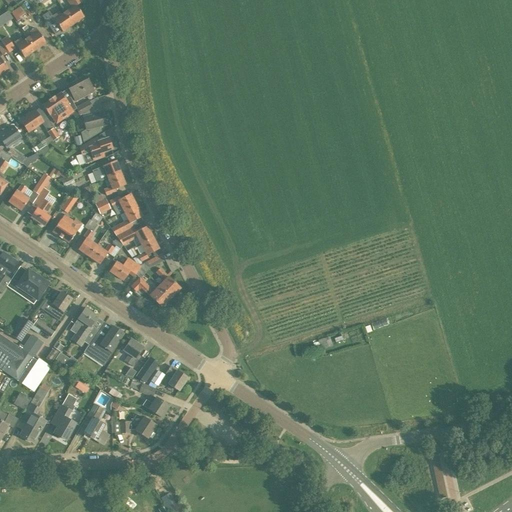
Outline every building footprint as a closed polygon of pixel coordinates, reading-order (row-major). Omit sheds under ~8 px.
[(65,12),(73,24),(84,17),(77,6),(83,2),(81,0),(65,0),(71,8),(65,12)] [(26,9),(23,5),(20,7),(19,7),(11,13),(17,22),(20,20),(19,18),(25,14),(23,11),(26,9)] [(73,24),(65,12),(63,9),(52,17),(50,13),(43,18),(56,36),(73,24)] [(0,26),(14,18),(9,11),(0,16),(0,26)] [(27,38),(35,50),(46,43),(36,28),(29,32),(32,35),(27,38)] [(10,36),(15,42),(19,38),(15,32),(10,36)] [(8,53),(14,49),(6,37),(0,41),(8,53)] [(35,50),(27,38),(24,41),(21,38),(14,43),(25,58),(35,50)] [(0,74),(8,69),(0,57),(0,74)] [(75,102),(94,92),(86,76),(66,86),(75,102)] [(68,103),(61,93),(55,98),(54,96),(48,100),(49,101),(43,106),(57,126),(64,121),(57,110),(68,103)] [(82,114),(91,109),(93,108),(88,100),(75,108),(79,116),(82,114)] [(91,109),(82,114),(83,118),(86,129),(80,133),(83,143),(101,132),(99,126),(105,125),(102,113),(93,115),(91,109)] [(47,132),(52,141),(58,137),(53,129),(53,128),(46,117),(41,120),(35,111),(21,121),(29,132),(41,123),(47,132)] [(0,138),(6,148),(24,135),(16,124),(0,135),(0,138)] [(112,150),(108,138),(98,141),(97,137),(79,148),(84,164),(104,157),(102,153),(112,150)] [(46,146),(36,153),(38,154),(28,161),(29,164),(44,155),(49,149),(46,146)] [(8,161),(12,156),(6,152),(3,157),(8,161)] [(21,166),(11,159),(7,164),(0,159),(0,194),(7,184),(8,185),(21,166)] [(96,183),(107,178),(120,173),(116,161),(91,171),(96,183)] [(120,173),(107,178),(111,187),(103,190),(106,196),(116,192),(115,189),(125,185),(120,173)] [(33,191),(39,195),(44,188),(43,188),(50,179),(50,178),(43,174),(32,191),(33,191)] [(64,187),(74,182),(71,176),(61,181),(64,187)] [(21,210),(29,199),(22,195),(27,189),(20,184),(8,202),(21,210)] [(49,192),(45,189),(44,188),(39,195),(33,204),(32,204),(31,206),(36,210),(31,217),(44,226),(50,217),(46,215),(52,205),(44,200),(49,192)] [(67,214),(78,198),(71,193),(60,209),(67,214)] [(124,212),(136,205),(130,194),(120,199),(118,197),(109,201),(112,207),(115,206),(119,214),(123,212),(124,212)] [(47,200),(54,204),(57,199),(49,195),(47,200)] [(99,214),(110,209),(105,200),(95,205),(99,214)] [(116,236),(133,228),(130,223),(142,217),(136,205),(124,212),(128,220),(111,229),(116,236)] [(89,257),(96,245),(89,240),(93,234),(92,233),(102,217),(95,213),(90,221),(89,220),(83,227),(87,230),(83,236),(86,238),(78,249),(89,257)] [(73,222),(64,215),(60,220),(52,232),(69,243),(82,224),(75,219),(73,222)] [(103,235),(108,227),(101,222),(96,229),(103,235)] [(141,244),(153,238),(147,226),(135,233),(133,228),(116,236),(122,246),(137,238),(141,244)] [(153,238),(141,244),(145,252),(132,259),(134,262),(139,266),(142,264),(140,262),(148,258),(147,256),(159,249),(153,238)] [(96,245),(89,257),(99,264),(107,253),(110,255),(114,248),(108,245),(104,251),(96,245)] [(9,273),(17,262),(2,252),(0,255),(0,278),(0,279),(6,271),(9,273)] [(150,268),(165,260),(162,254),(147,262),(150,268)] [(141,267),(128,258),(122,266),(116,262),(110,271),(123,280),(128,273),(133,277),(141,267)] [(159,286),(171,298),(180,288),(160,268),(156,272),(164,281),(159,286)] [(30,290),(39,276),(28,269),(19,283),(30,290)] [(5,276),(0,282),(0,292),(1,293),(10,279),(5,276)] [(171,298),(159,286),(153,292),(139,278),(131,287),(136,292),(138,290),(152,304),(155,301),(161,307),(171,298)] [(59,320),(65,311),(64,310),(72,299),(62,292),(48,312),(59,320)] [(88,344),(97,331),(91,327),(97,317),(85,308),(69,330),(74,333),(70,340),(80,347),(84,342),(88,344)] [(20,342),(32,324),(22,317),(10,335),(20,342)] [(50,337),(54,332),(36,320),(32,325),(50,337)] [(97,331),(88,344),(88,345),(83,352),(103,366),(121,341),(119,340),(123,333),(113,326),(109,332),(101,327),(98,331),(97,331)] [(21,349),(0,334),(0,368),(17,380),(17,379),(32,388),(48,363),(42,359),(32,374),(25,369),(43,343),(31,335),(21,349)] [(342,336),(335,339),(337,344),(344,341),(342,336)] [(136,372),(142,363),(136,358),(144,347),(131,339),(124,350),(129,353),(124,361),(133,367),(132,369),(136,372)] [(63,347),(57,342),(53,347),(60,352),(63,347)] [(51,363),(58,353),(52,349),(45,359),(51,363)] [(69,360),(59,353),(55,360),(70,370),(76,361),(71,357),(69,360)] [(149,357),(135,377),(145,384),(155,369),(159,364),(149,357)] [(177,370),(170,366),(165,373),(172,378),(168,383),(179,390),(188,377),(177,370)] [(157,371),(150,382),(157,387),(164,375),(157,371)] [(141,384),(132,380),(129,387),(138,391),(138,392),(152,397),(156,389),(142,384),(141,384)] [(82,392),(86,387),(78,382),(75,387),(82,392)] [(46,392),(49,388),(42,384),(39,388),(23,415),(29,419),(20,434),(33,442),(45,421),(41,418),(42,416),(37,413),(39,409),(38,408),(47,393),(46,392)] [(119,400),(122,395),(111,388),(108,393),(115,398),(119,400)] [(24,410),(30,400),(19,394),(13,404),(24,410)] [(73,405),(76,399),(68,394),(61,405),(60,404),(54,416),(61,420),(54,432),(66,439),(75,423),(67,418),(71,411),(72,411),(74,406),(73,405)] [(169,405),(156,397),(151,404),(145,400),(142,406),(148,410),(148,408),(161,417),(169,405)] [(116,410),(119,405),(113,401),(111,406),(116,410)] [(104,443),(108,434),(101,430),(104,424),(99,421),(105,411),(93,404),(85,418),(90,420),(83,433),(96,440),(96,439),(104,443)] [(142,418),(137,415),(135,416),(131,421),(130,422),(130,421),(121,421),(121,422),(115,423),(115,417),(110,417),(111,433),(113,433),(114,436),(120,435),(120,432),(130,432),(130,428),(136,427),(134,429),(147,438),(156,424),(144,416),(142,418)] [(168,511),(179,511),(175,503),(167,508),(168,511)]
